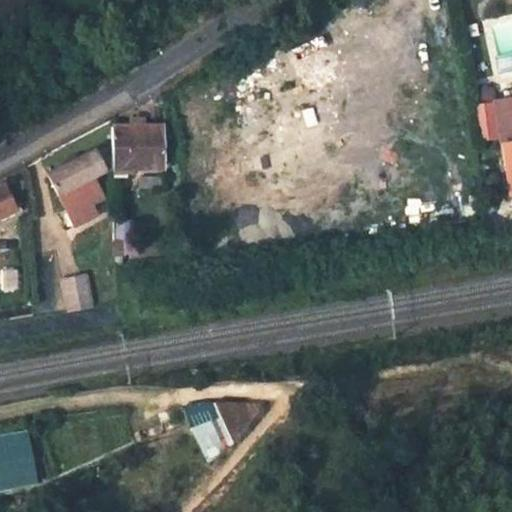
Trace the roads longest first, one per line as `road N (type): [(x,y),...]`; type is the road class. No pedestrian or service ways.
road 1 (track): [(0,412),(125,394),(271,389),(282,398),(278,411),(179,511)]
road 2 (unclassified): [(0,152),(265,0)]
